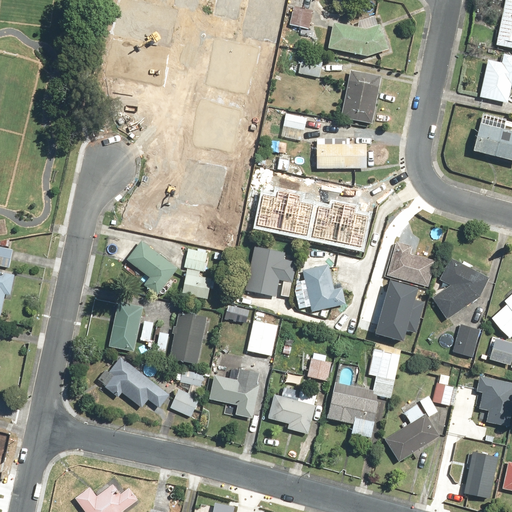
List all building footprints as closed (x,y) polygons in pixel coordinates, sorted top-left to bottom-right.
[(201,12),(192,0),(136,0),(165,39),(201,12)] [(511,0),(503,0),(493,47),(511,50),(511,0)] [(260,24),(263,12),(235,6),(224,59),(252,65),(256,42),(270,45),(274,27),(260,24)] [(312,10),(292,6),(287,26),(307,30),(312,10)] [(365,57),(385,50),(373,15),(355,20),(357,28),(330,23),(325,49),(365,57)] [(324,61),(299,55),(295,73),(320,78),(324,61)] [(511,87),(511,58),(498,55),(496,63),(486,61),(477,99),(504,105),(509,87),(511,87)] [(105,58),(99,85),(140,94),(139,99),(168,106),(175,74),(105,58)] [(377,76),(348,71),(339,120),(368,125),(377,76)] [(230,108),(204,103),(194,150),(220,155),(230,108)] [(476,113),(455,108),(452,121),(473,127),(476,113)] [(305,118),(283,115),(280,138),(301,142),(305,118)] [(511,165),(511,136),(498,133),(501,122),(478,116),(468,154),(511,165)] [(364,142),(313,140),(312,168),(363,169),(364,142)] [(245,163),(222,158),(220,169),(242,174),(245,163)] [(205,227),(214,185),(187,179),(183,200),(165,196),(159,224),(179,228),(180,222),(205,227)] [(266,195),(260,221),(305,232),(312,205),(299,202),(301,196),(278,190),(276,198),(266,195)] [(319,209),(313,235),(358,246),(365,219),(353,216),(354,210),(331,204),(329,212),(319,209)] [(174,267),(137,241),(124,260),(148,276),(141,286),(154,296),(174,267)] [(412,257),(415,247),(393,242),(385,277),(428,287),(434,262),(412,257)] [(0,245),(0,265),(14,268),(17,249),(0,245)] [(293,284),(299,261),(283,258),(284,252),(250,245),(239,295),(273,302),(278,281),(293,284)] [(178,295),(207,299),(210,278),(204,276),(208,253),(185,249),(178,295)] [(487,279),(447,258),(437,277),(451,284),(429,299),(442,320),(477,297),(487,279)] [(334,286),(330,266),(301,272),(309,312),(342,305),(338,285),(334,286)] [(0,316),(4,317),(8,296),(15,297),(19,276),(0,272),(0,316)] [(374,333),(405,341),(419,288),(388,279),(374,333)] [(511,333),(511,290),(501,301),(504,304),(488,319),(506,339),(511,333)] [(141,305),(115,299),(105,345),(131,351),(141,305)] [(204,317),(173,312),(165,360),(195,365),(204,317)] [(153,322),(143,320),(138,341),(148,343),(153,322)] [(277,324),(249,320),(244,350),(271,355),(277,324)] [(478,329),(457,324),(451,353),(472,357),(478,329)] [(163,354),(166,334),(154,332),(151,352),(163,354)] [(511,342),(511,341),(490,337),(486,361),(508,365),(511,342)] [(371,390),(332,382),(323,420),(349,426),(347,435),(367,439),(376,397),(389,399),(399,351),(373,345),(366,374),(374,376),(371,390)] [(309,359),(304,376),(326,382),(330,364),(323,362),(325,355),(312,352),(311,359),(309,359)] [(167,394),(120,356),(106,373),(103,371),(95,382),(115,398),(120,393),(139,408),(146,399),(156,408),(167,394)] [(236,381),(210,377),(206,401),(234,406),(232,417),(251,420),(257,388),(253,387),(256,372),(239,369),(236,381)] [(175,373),(174,380),(178,380),(178,382),(203,387),(205,375),(180,371),(179,374),(175,373)] [(511,406),(511,379),(480,374),(477,388),(484,390),(480,407),(487,409),(485,420),(509,424),(511,406)] [(452,385),(434,382),(431,401),(449,404),(452,385)] [(475,389),(459,386),(456,407),(472,410),(475,389)] [(179,389),(169,407),(188,418),(198,401),(179,389)] [(314,405),(272,395),(266,419),(286,424),(284,429),(307,435),(314,405)] [(427,396),(419,401),(427,416),(435,412),(427,396)] [(437,435),(415,404),(401,414),(408,424),(382,442),(396,463),(437,435)] [(464,491),(490,496),(499,454),(473,449),(464,491)] [(511,462),(504,461),(499,490),(511,492),(511,462)] [(90,485),(72,498),(82,511),(120,511),(136,501),(127,489),(120,494),(112,484),(97,495),(90,485)] [(232,511),(235,502),(216,499),(213,511),(202,511),(196,511),(195,511),(232,511)]
